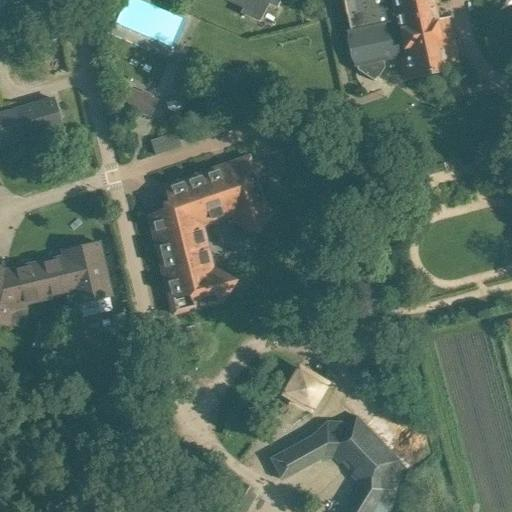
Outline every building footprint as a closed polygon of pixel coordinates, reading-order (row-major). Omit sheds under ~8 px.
[(181,0),(190,4),(192,0),(224,0),(243,8),(241,13),(258,21),(268,3),(276,8),(279,0),(181,0)] [(343,0),(350,30),(344,32),(350,60),(355,67),(356,71),(374,82),(384,69),(382,60),(400,57),(404,76),(419,73),(419,76),(426,75),(426,76),(431,75),(431,74),(437,73),(436,69),(458,65),(448,20),(435,23),(430,0),(343,0)] [(142,92),(141,94),(123,86),(117,101),(134,109),(134,110),(150,117),(158,99),(142,92)] [(0,147),(60,129),(57,119),(56,119),(56,116),(55,112),(53,110),(54,109),(51,99),(0,113),(0,147)] [(154,155),(179,146),(174,131),(149,140),(154,155)] [(172,315),(220,303),(231,282),(212,269),(201,226),(232,216),(234,222),(255,231),(266,211),(251,156),(165,186),(171,203),(166,213),(148,217),(172,315)] [(0,325),(23,330),(28,304),(71,294),(74,305),(111,297),(98,243),(61,252),(63,257),(4,271),(0,268),(0,325)] [(279,392),(307,411),(325,385),(296,366),(279,392)] [(282,480),(324,457),(333,457),(357,483),(356,491),(343,511),(371,511),(377,503),(391,491),(391,469),(398,462),(356,416),(348,423),(326,423),(313,436),(270,459),(282,480)] [(231,478),(223,492),(247,505),(255,491),(231,478)]
